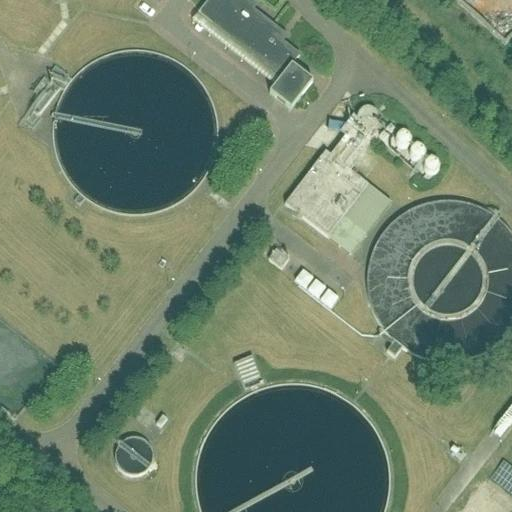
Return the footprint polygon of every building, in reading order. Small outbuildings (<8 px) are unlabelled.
[(113,0),(124,9),(130,0),(113,0)] [(154,0),(149,0),(142,10),(157,21),(166,9),(154,0)] [(210,0),(201,12),(227,33),(223,38),(280,83),(268,97),(289,114),(311,86),(290,69),(298,59),(281,46),(286,40),(252,14),(256,8),(245,0),(210,0)] [(377,137),(387,130),(372,110),(362,117),(377,137)] [(372,141),(354,126),(327,160),(322,157),(282,208),(346,258),(362,238),(340,221),(365,189),(342,171),(357,151),(361,154),(372,141)] [(328,127),(313,147),(322,154),(338,134),(328,127)] [(446,171),(432,159),(433,158),(418,145),(405,134),(395,146),(436,183),(446,171)] [(279,254),(273,265),(287,273),(293,261),(279,254)] [(299,285),(310,294),(319,283),(307,274),(299,285)] [(272,282),(248,312),(260,321),(272,307),(284,292),(272,282)] [(323,304),(331,293),(320,284),(311,296),(323,304)] [(332,294),(324,305),(335,314),(343,302),(332,294)] [(245,387),(263,383),(259,362),(241,366),(245,387)] [(141,406),(134,418),(153,430),(161,418),(141,406)]
